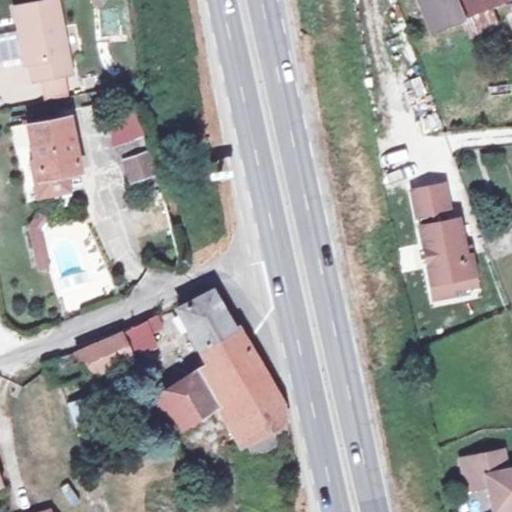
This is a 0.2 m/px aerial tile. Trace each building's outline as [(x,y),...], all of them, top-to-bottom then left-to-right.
[(54,0),(44,0),(13,6),(24,63),(29,62),(32,79),(69,72),(54,0)] [(92,0),(99,35),(127,30),(121,0),(92,0)] [(462,0),(422,0),(434,30),(469,18),(462,0)] [(445,38),(433,42),(441,64),(453,59),(445,38)] [(105,105),(115,139),(122,137),(135,133),(125,99),(105,105)] [(67,115),(30,122),(37,157),(41,176),(33,177),(36,193),(64,188),(61,171),(78,168),(67,115)] [(37,157),(30,122),(10,127),(17,162),(37,157)] [(135,133),(122,137),(135,179),(155,173),(142,131),(135,133)] [(124,183),(135,179),(122,137),(115,139),(111,140),(124,183)] [(416,189),(433,280),(450,276),(452,287),(477,282),(472,254),(466,255),(464,245),(458,218),(452,219),(445,183),(416,189)] [(35,254),(44,252),(38,226),(46,215),(39,210),(28,223),(35,254)] [(470,244),(464,245),(466,255),(472,254),(470,244)] [(44,252),(35,254),(38,269),(47,267),(44,252)] [(450,276),(433,280),(436,294),(453,291),(452,287),(450,276)] [(250,435),(290,414),(289,406),(239,324),(232,328),(211,293),(210,291),(176,307),(206,359),(146,394),(169,433),(228,397),(250,435)] [(121,333),(126,346),(153,334),(146,321),(121,333)] [(126,346),(121,333),(43,363),(46,372),(55,369),(57,375),(80,365),(85,376),(131,356),(126,346)] [(290,414),(250,435),(259,451),(292,434),(290,414)] [(511,466),(507,468),(503,448),(466,456),(472,486),(488,482),(494,510),(511,505),(511,466)]
